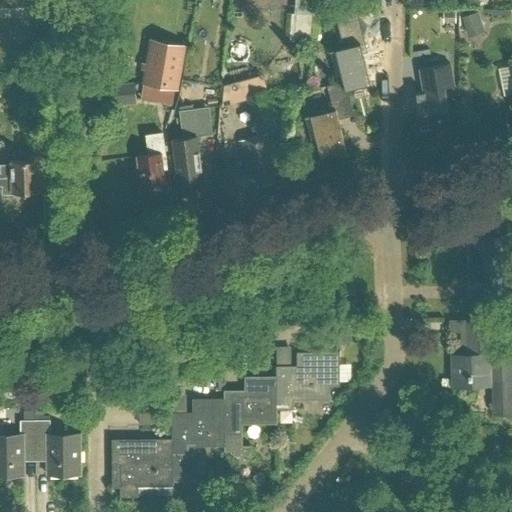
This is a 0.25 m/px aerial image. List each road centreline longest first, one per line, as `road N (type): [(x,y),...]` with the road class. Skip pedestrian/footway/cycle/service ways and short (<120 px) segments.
road 1 (residential): [(0,283),(69,280),(393,205)]
road 2 (residential): [(349,433),(392,372),(393,205)]
road 3 (residential): [(393,205),(393,0)]
road 4 (residential): [(393,205),(511,175)]
